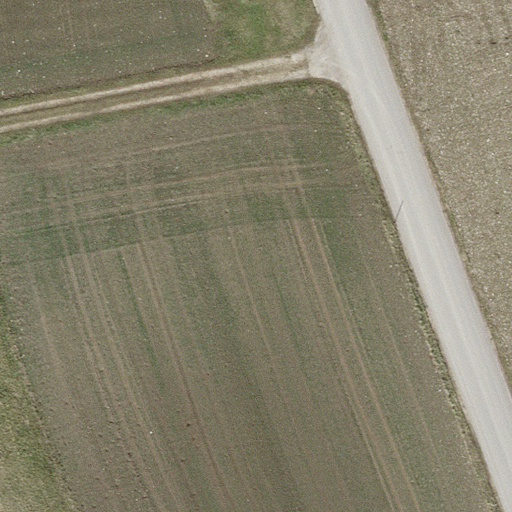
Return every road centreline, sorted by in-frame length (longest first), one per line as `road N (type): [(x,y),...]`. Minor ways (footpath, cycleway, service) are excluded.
road 1 (unclassified): [(511,426),(356,0)]
road 2 (track): [(371,41),(0,111)]
